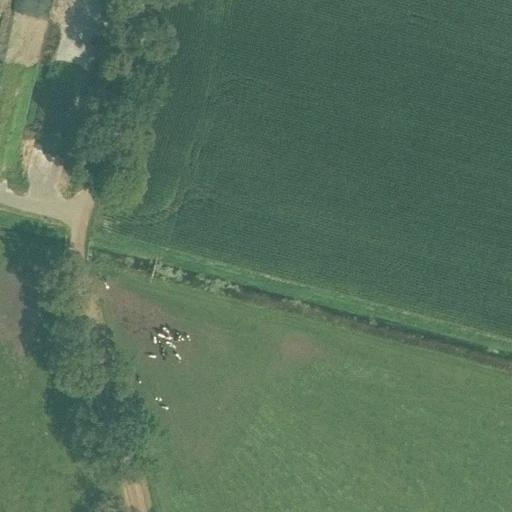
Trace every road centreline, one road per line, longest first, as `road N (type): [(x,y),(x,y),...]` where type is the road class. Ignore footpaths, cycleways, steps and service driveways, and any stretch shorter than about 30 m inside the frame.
road 1 (track): [(130,511),(84,332),(77,234)]
road 2 (unclassified): [(77,234),(144,0)]
